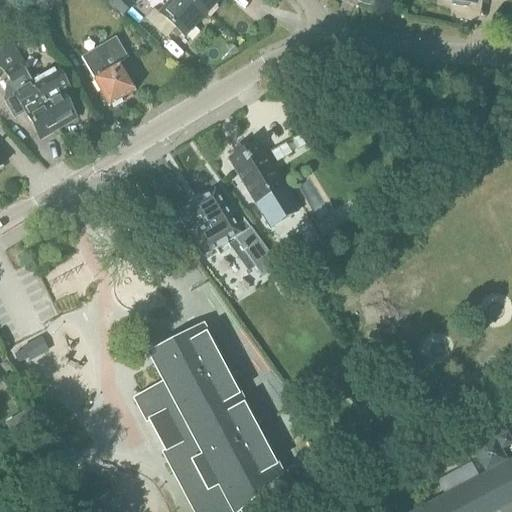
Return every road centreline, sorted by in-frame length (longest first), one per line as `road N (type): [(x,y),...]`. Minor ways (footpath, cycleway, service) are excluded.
road 1 (residential): [(0,222),(261,67),(319,43)]
road 2 (residential): [(319,43),(511,57)]
